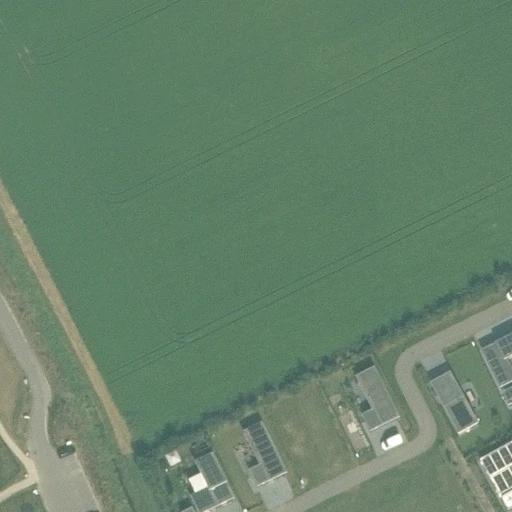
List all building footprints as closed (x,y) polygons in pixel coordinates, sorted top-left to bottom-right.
[(511,340),(483,355),(500,390),(511,384),(511,376),(505,363),(511,359),(511,340)] [(373,373),(356,381),(374,418),(363,423),(369,435),(396,421),(373,373)] [(450,378),(432,387),(459,437),(476,427),(450,378)] [(308,409),(293,417),(309,449),(323,442),(329,454),(345,446),(324,404),(309,411),(308,409)] [(260,428),(244,436),(262,473),(251,478),(256,490),(284,476),(260,428)] [(502,454),(483,465),(500,497),(511,490),(511,481),(507,473),(511,470),(511,448),(511,449),(510,448),(501,453),(502,454)] [(195,499),(191,501),(196,511),(210,511),(231,502),(211,460),(196,467),(201,477),(209,493),(195,499)] [(511,496),(502,502),(507,511),(510,511),(511,511),(511,496)]
